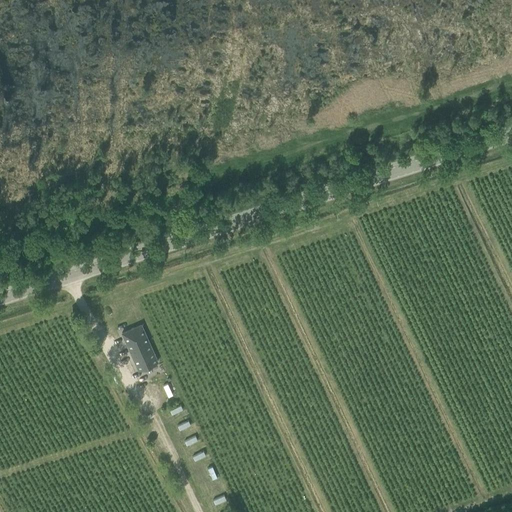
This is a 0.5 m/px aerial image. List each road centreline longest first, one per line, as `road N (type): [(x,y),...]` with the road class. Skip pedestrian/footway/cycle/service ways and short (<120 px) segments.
road 1 (tertiary): [(0,299),(511,135)]
road 2 (track): [(70,277),(196,511)]
